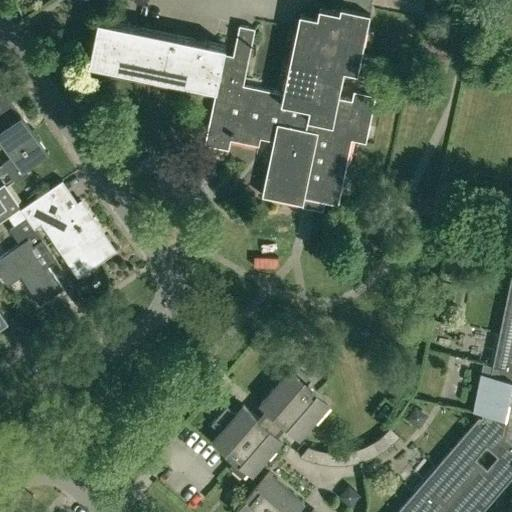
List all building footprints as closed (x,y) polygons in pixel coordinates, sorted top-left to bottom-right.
[(342,5),(371,11),(371,7),(372,0),(342,0),(342,1),(342,5)] [(303,203),(304,203),(305,196),(317,199),(325,201),(339,204),(343,181),(350,150),(352,138),(366,141),(370,121),(376,94),(354,90),(352,99),(339,96),(345,69),(358,72),(371,11),(342,5),(340,10),(330,8),(320,6),(318,15),(300,11),(300,12),(300,13),(297,25),(297,27),(294,41),(293,46),(291,57),(290,63),(287,74),(284,89),(284,92),(280,91),(272,89),(270,89),(244,84),(248,63),(249,57),(255,27),(240,24),(232,60),(224,58),(227,44),(219,43),(209,41),(205,40),(124,23),(120,22),(99,18),(94,42),(93,47),(90,61),(108,64),(112,65),(123,68),(128,69),(138,71),(143,72),(156,74),(160,75),(169,77),(173,78),(201,84),(206,85),(215,87),(217,87),(209,122),(205,143),(229,148),(231,138),(239,139),(259,144),(260,136),(274,139),(272,146),(270,160),(263,194),(303,203)] [(25,168),(49,152),(3,86),(0,87),(0,135),(13,154),(3,161),(16,180),(28,171),(25,168)] [(0,221),(8,215),(21,207),(5,183),(0,186),(0,221)] [(21,207),(27,216),(34,227),(43,221),(68,257),(82,248),(92,263),(87,266),(88,267),(104,256),(101,252),(112,244),(82,200),(69,208),(64,200),(66,199),(55,184),(21,207)] [(21,207),(8,215),(15,225),(27,216),(21,207)] [(42,238),(34,227),(27,216),(15,225),(10,228),(20,243),(0,256),(0,272),(5,280),(19,270),(41,302),(63,287),(45,261),(42,263),(31,246),(42,238)] [(511,511),(511,271),(500,331),(496,330),(489,363),(493,363),(491,373),(481,371),(473,409),(483,411),(482,416),(479,415),(437,464),(434,462),(412,487),(415,489),(395,511),(480,511),(511,476),(511,506),(506,511),(318,511),(314,508),(310,511),(306,511),(300,506),(305,500),(270,470),(235,510),(237,511),(511,511)] [(0,327),(8,321),(0,309),(0,327)] [(430,328),(442,331),(445,319),(432,317),(430,328)] [(260,402),(300,437),(330,402),(308,382),(312,378),(290,359),(278,373),(282,377),(260,402)] [(247,468),(253,473),(283,438),(243,403),(236,412),(227,404),(211,422),(220,430),(213,438),(238,460),(233,465),(243,473),(247,468)] [(365,444),(361,446),(357,447),(352,448),(348,449),(343,450),(339,450),(335,450),(331,450),(327,449),(323,448),(318,447),(313,446),(308,444),(300,454),(304,456),(308,458),(312,459),(316,460),(324,462),(327,463),(331,463),(339,463),(346,462),(354,461),(361,459),(365,458),(368,457),(375,454),(379,452),(383,449),(389,445),(395,439),(400,434),(390,425),(387,428),(384,431),(381,434),(378,437),(374,439),(370,442),(365,444)]
